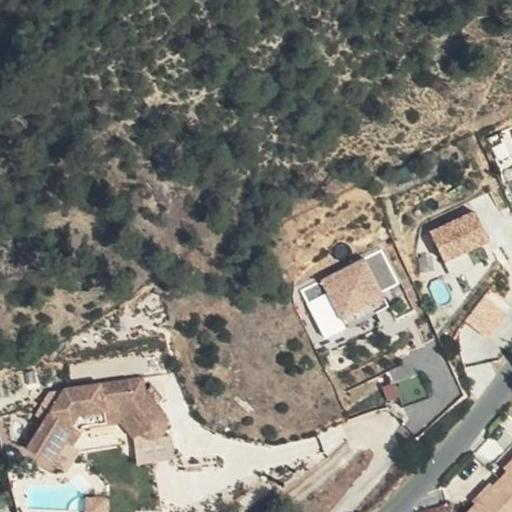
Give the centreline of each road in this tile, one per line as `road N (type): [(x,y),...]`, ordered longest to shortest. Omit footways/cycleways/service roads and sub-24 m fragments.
road 1 (residential): [(511,377),(388,511)]
road 2 (unknown): [(282,457),(151,510)]
